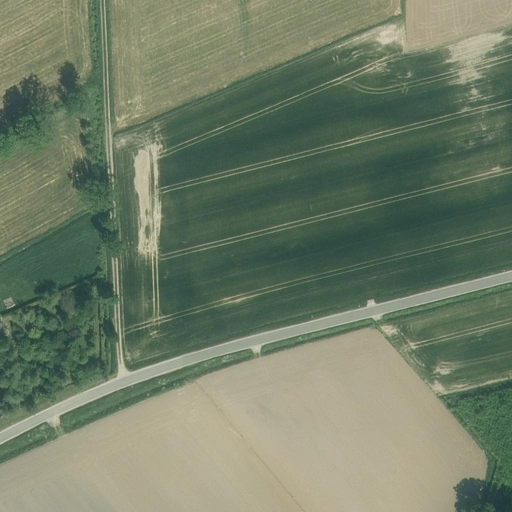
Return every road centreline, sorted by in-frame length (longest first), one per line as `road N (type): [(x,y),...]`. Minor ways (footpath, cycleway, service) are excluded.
road 1 (tertiary): [(511,275),(194,355),(0,438)]
road 2 (track): [(125,379),(104,0)]
